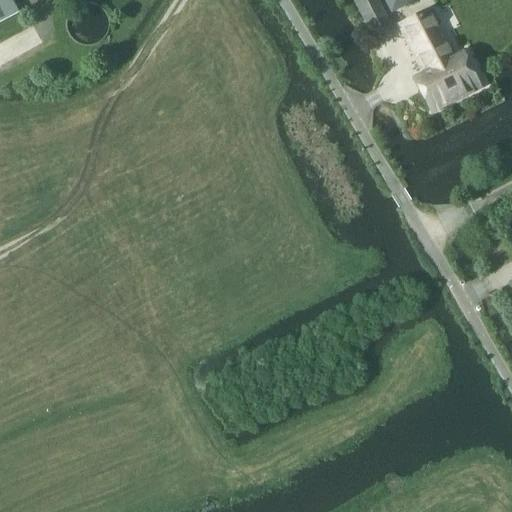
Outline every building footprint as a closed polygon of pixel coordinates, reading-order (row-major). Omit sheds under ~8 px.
[(0,0),(0,24),(19,13),(11,0),(0,0)] [(354,0),(371,32),(389,23),(377,0),(354,0)] [(412,0),(390,0),(395,9),(412,0)] [(479,87),(468,65),(462,68),(432,10),(401,27),(425,73),(427,72),(431,81),(412,91),(424,115),(479,87)] [(104,34),(104,33),(104,32),(104,31),(104,30),(103,29),(103,28),(103,27),(102,26),(102,25),(101,24),(101,23),(100,22),(99,21),(99,20),(98,20),(98,19),(97,19),(97,18),(96,18),(95,17),(94,17),(94,16),(93,16),(92,16),(92,15),(91,15),(90,15),(89,14),(88,14),(87,14),(86,14),(85,14),(84,14),(83,14),(82,14),(81,14),(80,14),(79,14),(78,15),(77,15),(76,15),(76,16),(75,16),(74,17),(73,17),(73,18),(72,18),(71,18),(71,19),(70,19),(70,20),(69,20),(69,21),(68,22),(68,23),(67,23),(67,24),(66,25),(66,26),(66,27),(65,27),(65,28),(65,29),(65,30),(65,31),(64,31),(64,32),(64,33),(64,34),(64,35),(64,36),(65,36),(65,37),(65,38),(65,39),(65,40),(66,40),(66,41),(66,42),(67,43),(67,44),(68,45),(69,46),(69,47),(70,47),(70,48),(71,48),(71,49),(72,49),(72,50),(73,50),(74,50),(74,51),(75,51),(76,52),(77,52),(78,52),(79,53),(80,53),(81,53),(82,53),(83,53),(84,53),(85,53),(86,53),(87,53),(88,53),(89,53),(90,53),(90,52),(91,52),(92,52),(93,51),(94,51),(95,50),(96,49),(97,49),(97,48),(98,48),(99,47),(99,46),(100,45),(101,45),(101,44),(101,43),(102,43),(102,42),(102,41),(103,40),(103,39),(103,38),(104,37),(104,36),(104,35),(104,34)]
